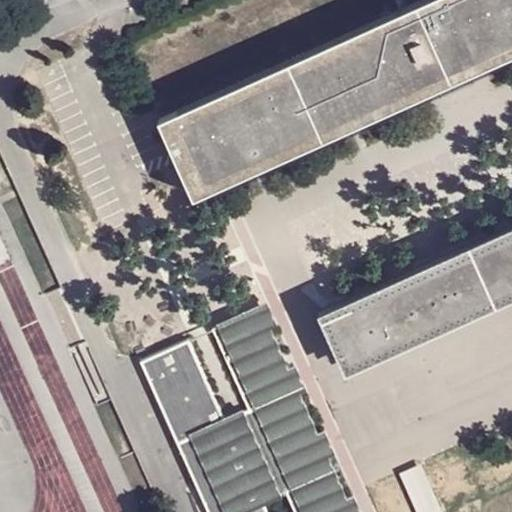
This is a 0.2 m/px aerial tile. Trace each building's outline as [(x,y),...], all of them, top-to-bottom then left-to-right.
[(511,0),(397,0),(162,107),(177,142),(182,153),(197,189),(217,180),(230,173),(313,135),(511,47),(511,0)] [(69,48),(34,62),(63,132),(98,118),(69,48)] [(130,213),(98,136),(62,151),(94,228),(130,213)] [(177,142),(151,154),(155,164),(182,153),(177,142)] [(381,511),(230,173),(217,180),(365,511),(381,511)] [(511,223),(320,310),(347,371),(511,296),(511,223)] [(256,511),(251,500),(274,490),(283,511),(354,511),(259,300),(200,327),(243,418),(220,429),(179,337),(129,358),(145,392),(153,389),(178,443),(170,446),(200,511),(256,511)]
